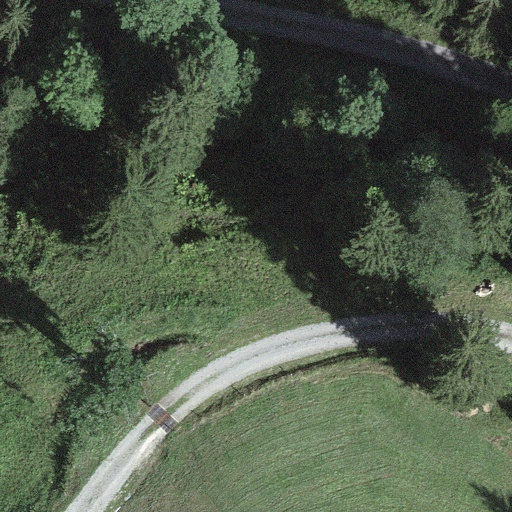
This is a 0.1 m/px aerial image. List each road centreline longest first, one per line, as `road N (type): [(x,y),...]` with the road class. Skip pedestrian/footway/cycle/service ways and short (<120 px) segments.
road 1 (track): [(511,344),(422,327),(349,334),(226,372),(164,417),(84,511)]
road 2 (track): [(156,0),(351,37),(511,92)]
